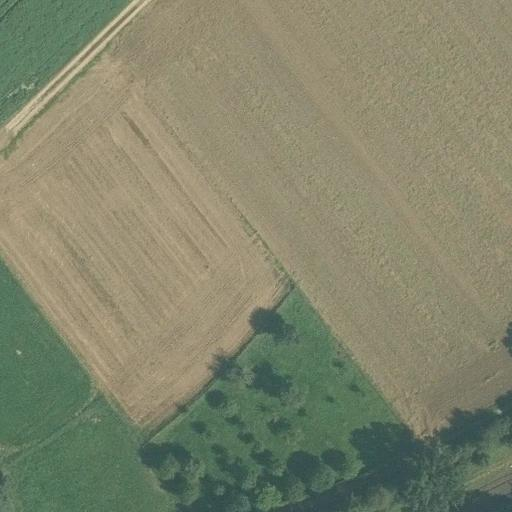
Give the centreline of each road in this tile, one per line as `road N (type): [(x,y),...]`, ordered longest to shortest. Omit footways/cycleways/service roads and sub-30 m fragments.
road 1 (track): [(293,511),(380,477),(511,407)]
road 2 (track): [(171,0),(53,119),(0,159)]
